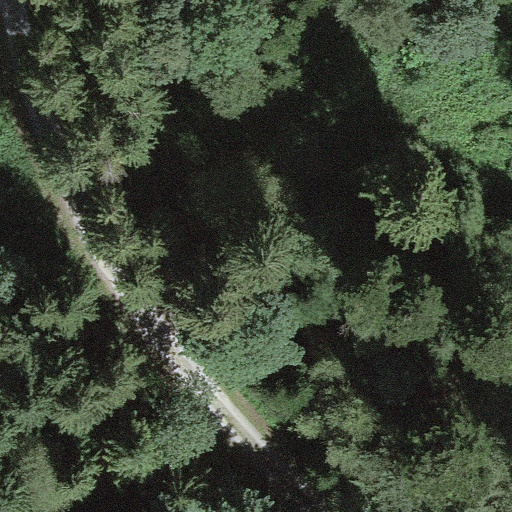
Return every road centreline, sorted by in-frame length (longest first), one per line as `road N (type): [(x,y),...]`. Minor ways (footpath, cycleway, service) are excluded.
road 1 (track): [(5,0),(17,77),(66,212),(182,369)]
road 2 (track): [(182,369),(149,0)]
road 3 (track): [(182,369),(316,511)]
